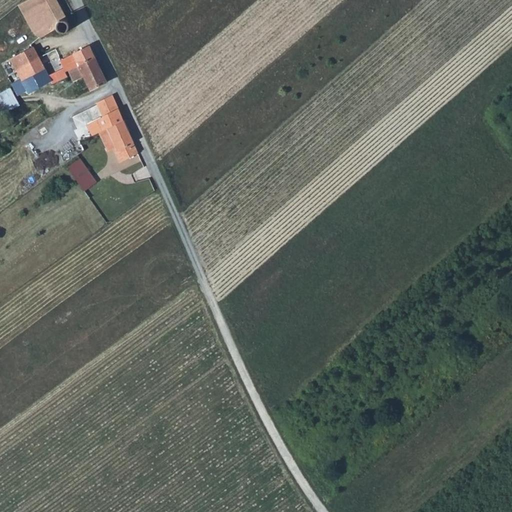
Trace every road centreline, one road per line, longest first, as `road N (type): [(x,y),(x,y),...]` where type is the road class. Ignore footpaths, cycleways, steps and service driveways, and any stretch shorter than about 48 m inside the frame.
road 1 (unclassified): [(75,0),(200,275)]
road 2 (track): [(200,275),(259,408),(321,511)]
